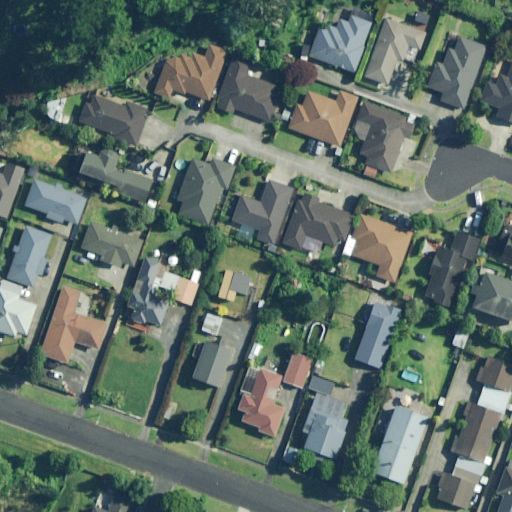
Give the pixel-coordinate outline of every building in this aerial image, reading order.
[(370,24),(349,16),(346,25),(334,21),(330,32),(320,28),(310,54),(353,70),(370,24)] [(423,35),(384,20),(362,79),(387,89),(402,48),(416,53),(423,35)] [(485,48),(447,35),(425,96),(463,109),(485,48)] [(211,102),(229,53),(208,45),(203,57),(166,44),(148,90),(169,98),(173,88),(211,102)] [(254,63),(233,56),(214,108),(270,128),(285,89),(249,76),(254,63)] [(491,75),(478,110),(511,122),(511,60),(504,80),(491,75)] [(334,101),(303,90),(288,132),(338,150),(358,97),(338,90),(334,101)] [(148,113),(90,92),(78,125),(136,146),(148,113)] [(414,122),(363,103),(356,122),(370,126),(355,164),(393,178),(414,122)] [(155,179),(88,155),(78,181),(146,205),(155,179)] [(210,167),(193,161),(172,216),(212,230),(236,167),(214,159),(210,167)] [(0,180),(0,215),(7,218),(18,187),(0,180)] [(87,198),(33,180),(24,207),(78,226),(87,198)] [(261,205),(240,198),(230,225),(273,240),(290,190),(268,183),(261,205)] [(354,216),(298,196),(280,246),(301,253),(307,237),(342,250),(354,216)] [(412,235),(361,217),(347,254),(380,266),(375,278),(394,285),(412,235)] [(144,242),(92,223),(83,250),(134,268),(144,242)] [(511,230),(503,227),(492,257),(511,264),(511,230)] [(55,238),(26,228),(8,280),(37,290),(55,238)] [(456,309),(480,240),(457,231),(450,250),(441,246),(423,298),(456,309)] [(159,286),(176,293),(173,300),(178,302),(192,307),(201,285),(198,284),(203,272),(195,269),(190,281),(182,278),(166,272),(168,265),(146,257),(128,307),(132,308),(127,321),(145,327),(148,320),(163,325),(170,306),(154,300),(159,286)] [(249,279),(223,271),(214,300),(232,306),(235,294),(243,297),(249,279)] [(511,287),(484,278),(472,314),(511,327),(511,287)] [(81,295),(64,289),(39,358),(71,369),(79,347),(99,354),(109,326),(75,313),(81,295)] [(38,304),(0,291),(0,335),(25,344),(38,304)] [(400,312),(373,303),(353,362),(379,371),(400,312)] [(208,313),(202,330),(217,336),(224,319),(208,313)] [(232,351),(203,342),(190,382),(218,392),(232,351)] [(511,381),(511,368),(484,359),(475,385),(507,396),(511,381)] [(279,380),(255,372),(235,431),(274,444),(285,411),(270,406),(279,380)] [(499,414),(467,403),(449,454),(481,465),(499,414)] [(426,421),(394,410),(369,479),(401,490),(426,421)] [(347,428),(315,417),(301,453),(333,465),(347,428)] [(511,470),(505,469),(495,495),(511,501),(511,470)] [(475,486),(442,475),(434,499),(467,510),(475,486)] [(129,511),(134,498),(116,492),(111,507),(86,499),(81,511),(129,511)]
